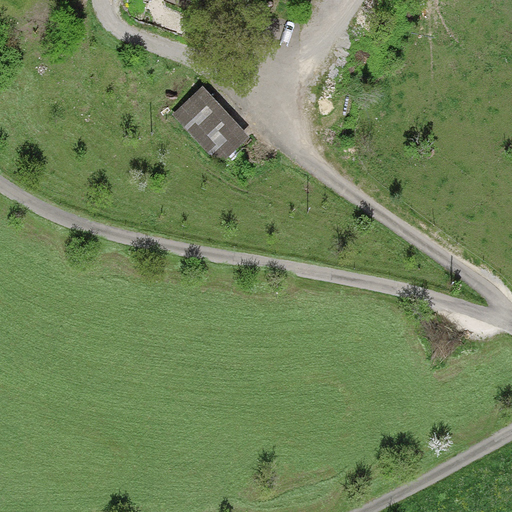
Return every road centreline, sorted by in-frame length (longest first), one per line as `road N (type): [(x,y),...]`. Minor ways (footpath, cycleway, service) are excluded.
road 1 (unclassified): [(0,182),(111,234),(423,294),(511,322)]
road 2 (track): [(366,511),(511,431)]
